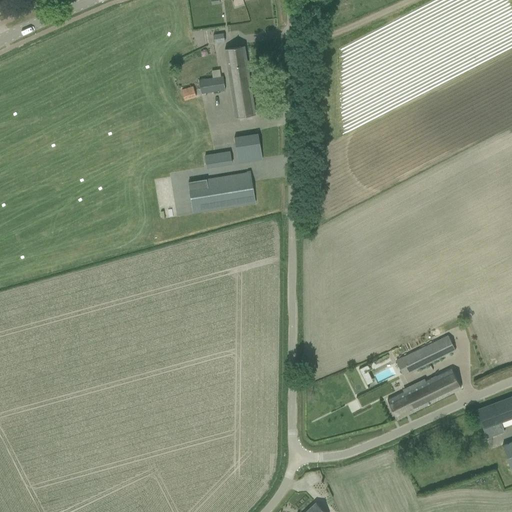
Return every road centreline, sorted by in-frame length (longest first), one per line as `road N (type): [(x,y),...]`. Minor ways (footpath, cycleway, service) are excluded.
road 1 (unclassified): [(293,457),(288,0)]
road 2 (unclassified): [(511,383),(341,458),(293,457)]
